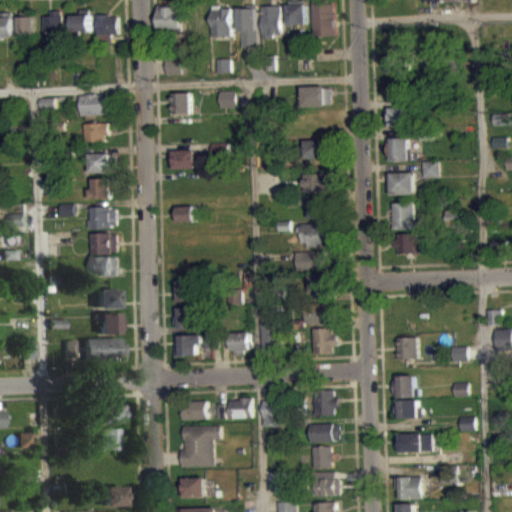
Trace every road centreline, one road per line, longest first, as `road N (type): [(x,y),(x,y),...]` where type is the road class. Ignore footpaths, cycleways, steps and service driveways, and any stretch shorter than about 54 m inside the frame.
road 1 (residential): [(356,0),(371,511)]
road 2 (residential): [(140,0),(155,511)]
road 3 (residential): [(0,382),(368,369)]
road 4 (residential): [(366,281),(511,276)]
